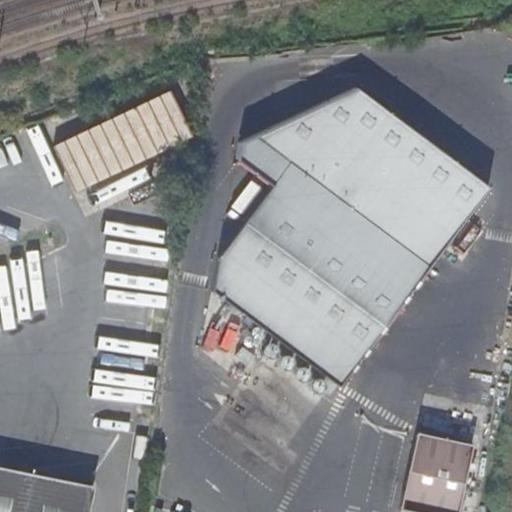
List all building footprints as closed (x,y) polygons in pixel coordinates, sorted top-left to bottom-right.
[(336,387),(489,189),(357,86),(241,142),(237,160),(273,187),(220,256),(213,294),(336,387)] [(186,138),(165,92),(52,148),(76,192),(186,138)] [(206,323),(203,352),(234,355),(237,327),(206,323)] [(453,511),(469,447),(415,435),(399,510),(408,511),(453,511)] [(0,511),(84,511),(90,486),(0,467),(0,511)]
